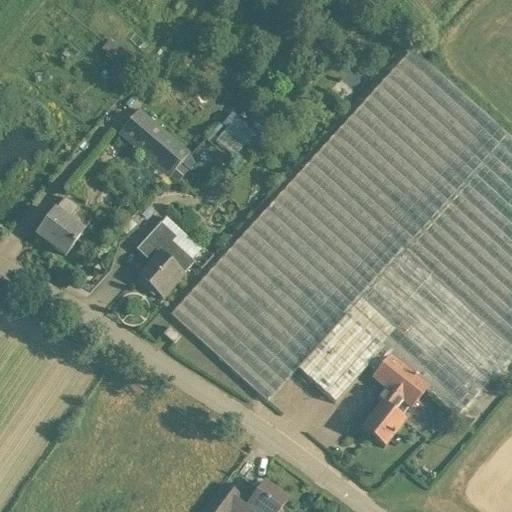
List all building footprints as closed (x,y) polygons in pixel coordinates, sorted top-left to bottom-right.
[(313,44),(303,35),(298,40),(307,49),(313,44)] [(126,53),(110,40),(101,50),(117,63),(126,53)] [(191,154),(139,109),(116,136),(168,180),(170,177),(179,167),(182,165),(191,154)] [(222,134),(241,151),(245,146),(249,149),(260,137),(233,113),(223,125),(227,129),(222,134)] [(218,124),(206,139),(210,142),(222,127),(218,124)] [(186,174),(179,167),(170,177),(177,184),(186,174)] [(144,200),(109,169),(101,178),(136,209),(144,200)] [(79,209),(64,199),(37,236),(65,257),(83,232),(69,222),(79,209)] [(121,230),(127,236),(137,225),(131,219),(121,230)] [(156,293),(162,299),(195,264),(172,244),(177,239),(161,224),(137,251),(152,265),(139,278),(145,283),(142,286),(154,296),(156,293)] [(163,336),(166,339),(174,345),(180,338),(170,328),(163,336)] [(429,389),(389,358),(375,375),(372,379),(386,390),(377,402),(381,405),(361,431),(384,449),(405,423),(400,418),(408,408),(412,411),(426,393),(429,389)] [(279,511),(287,501),(264,484),(247,507),(238,501),(241,497),(225,486),(205,511),(279,511)]
